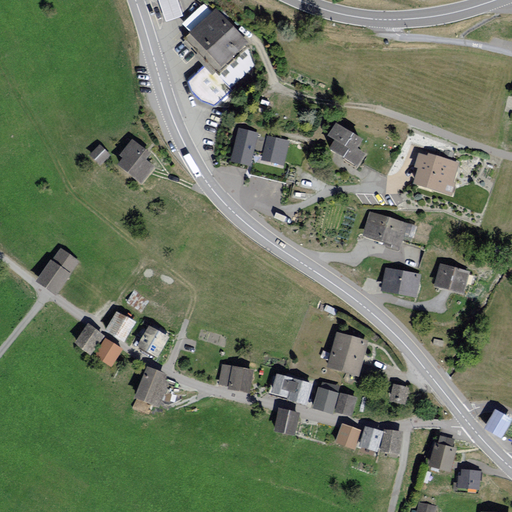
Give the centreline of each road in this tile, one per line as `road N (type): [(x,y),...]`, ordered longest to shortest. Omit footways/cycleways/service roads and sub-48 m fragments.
road 1 (secondary): [(461,413),(377,317),(252,228),(211,188),(175,125),(135,0)]
road 2 (residential): [(45,296),(205,391),(321,419),(411,425)]
road 3 (track): [(511,159),(380,111),(283,90),(252,39)]
road 4 (residential): [(385,19),(399,35),(511,53)]
